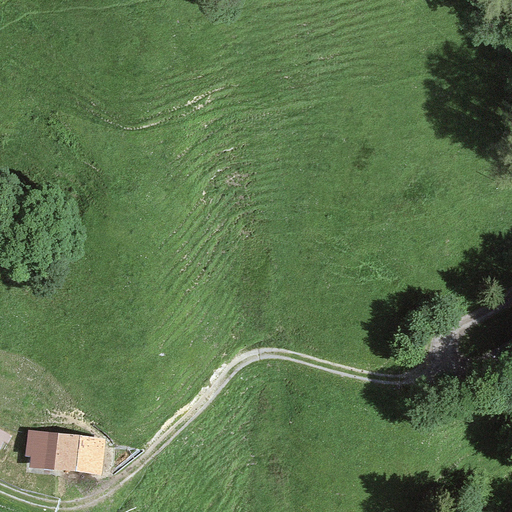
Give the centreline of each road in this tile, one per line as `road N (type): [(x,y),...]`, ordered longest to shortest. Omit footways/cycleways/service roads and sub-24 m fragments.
road 1 (track): [(0,486),(65,506),(111,483),(165,441),(247,356),(409,381),(439,359)]
road 2 (track): [(511,291),(453,325),(433,348),(452,366),(480,362),(511,343)]
